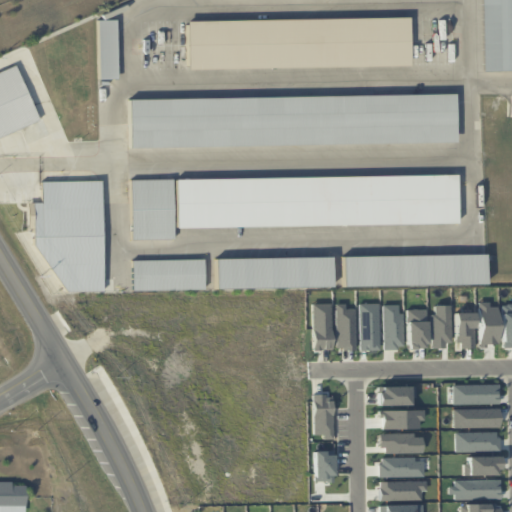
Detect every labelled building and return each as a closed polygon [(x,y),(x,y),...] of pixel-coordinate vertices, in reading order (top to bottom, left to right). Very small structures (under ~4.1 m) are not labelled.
[(511,0),(480,0),(482,71),(511,70),(511,0)] [(186,21),(186,69),(409,66),(408,17),(186,21)] [(95,20),(96,79),(116,79),(115,20),(95,20)] [(454,142),(453,94),(127,100),(128,148),(454,142)] [(174,179),(175,228),(456,223),(455,175),(174,179)] [(172,239),(171,179),(128,180),(129,240),(172,239)] [(100,181),(40,181),(41,203),(33,203),(34,259),(55,259),(55,292),(101,292),(100,181)] [(340,256),(340,287),(484,284),(483,254),(340,256)] [(329,257),(212,258),(212,289),(329,287),(329,257)] [(202,289),(202,259),(129,260),(130,290),(202,289)] [(0,511),(23,511),(24,485),(11,485),(11,482),(0,481),(0,511)]
